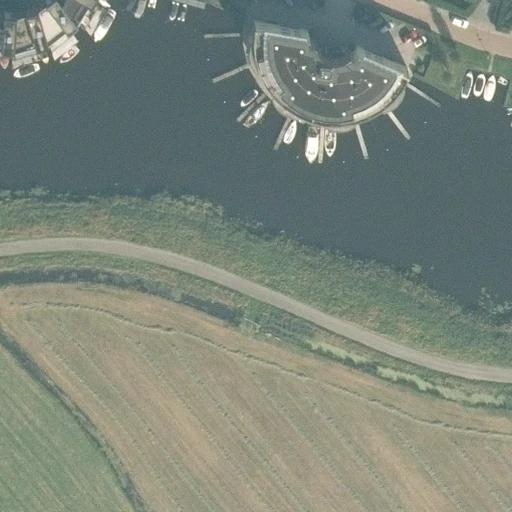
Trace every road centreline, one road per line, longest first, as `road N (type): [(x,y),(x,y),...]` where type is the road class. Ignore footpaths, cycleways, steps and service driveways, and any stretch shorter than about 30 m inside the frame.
road 1 (unclassified): [(0,250),(128,249),(215,275),(426,362),(511,377)]
road 2 (residential): [(511,56),(368,0)]
